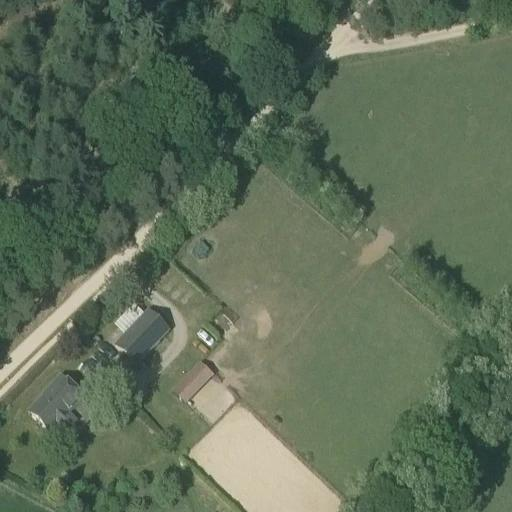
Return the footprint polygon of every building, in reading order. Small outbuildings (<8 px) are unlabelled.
[(147,313),(113,349),(135,370),(169,334),(147,313)] [(106,352),(99,361),(114,374),(121,365),(106,352)] [(185,409),(214,380),(200,366),(171,395),(185,409)] [(67,447),(83,432),(71,420),(85,405),(61,381),(42,400),(44,401),(27,418),(49,439),(54,434),(67,447)] [(209,417),(217,429),(245,410),(237,398),(209,417)]
